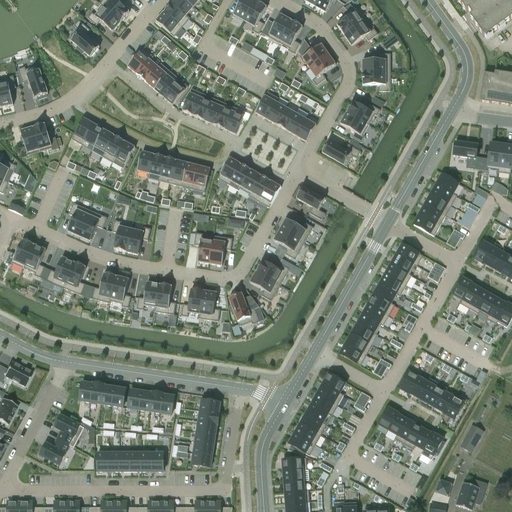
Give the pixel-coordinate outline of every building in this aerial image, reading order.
[(104,8),(121,23),(129,14),(117,3),(119,0),(104,0),(100,5),(103,8),(104,8)] [(186,17),(193,9),(183,0),(175,0),(171,5),(186,17)] [(183,0),(193,9),(200,0),(201,0),(200,0),(183,0)] [(242,0),(233,16),(244,22),(256,2),(251,0),(242,0)] [(334,0),(339,3),(340,0),(319,0),(315,8),(326,14),(334,0)] [(511,0),(455,0),(466,14),(468,13),(472,18),(469,19),(483,39),(490,34),(491,36),(511,20),(511,0)] [(256,2),(244,22),(255,28),(253,33),(258,36),(264,26),(259,23),(267,9),(256,2)] [(190,20),(186,17),(171,5),(164,14),(182,30),(190,20)] [(88,19),(96,27),(100,22),(113,33),(121,23),(104,8),(103,8),(96,17),(92,14),(88,19)] [(337,27),(344,37),(363,24),(352,8),(347,12),(350,17),(337,27)] [(174,39),(182,30),(164,14),(156,23),(174,39)] [(268,38),(279,45),(291,22),(280,16),(268,38)] [(69,41),(78,48),(77,50),(82,55),(84,53),(91,59),(99,49),(85,36),(90,31),(79,22),(74,28),(78,31),(69,41)] [(291,22),(279,45),(290,50),(288,52),(294,56),(300,46),(295,43),(303,28),(291,22)] [(363,24),(344,37),(352,47),(365,38),(368,43),(378,36),(374,31),(370,33),(363,24)] [(383,43),(386,50),(399,43),(396,36),(383,43)] [(302,59),(310,70),(328,56),(327,55),(329,54),(324,46),(322,48),(321,46),(308,55),(302,59)] [(302,47),(298,53),(302,59),(308,55),(302,47)] [(143,50),(128,68),(137,76),(151,60),(152,60),(153,58),(143,50)] [(316,87),(326,81),(322,76),(336,66),(328,56),(310,70),(316,79),(313,82),(316,87)] [(391,74),(390,56),(379,56),(379,62),(363,62),(363,75),(391,74)] [(152,60),(151,60),(137,76),(146,84),(160,67),(159,67),(152,60)] [(159,67),(160,67),(146,84),(154,91),(170,73),(161,65),(159,67)] [(25,69),(18,71),(23,85),(29,82),(35,100),(37,99),(38,101),(46,98),(46,96),(48,95),(45,87),(47,86),(45,79),(42,80),(38,67),(26,71),(25,69)] [(170,73),(154,91),(163,98),(179,80),(170,73)] [(511,75),(495,73),(494,77),(484,75),(480,104),(492,105),(508,108),(511,108),(511,75)] [(363,75),(363,87),(379,87),(379,93),(391,93),(391,74),(363,75)] [(13,78),(0,80),(0,106),(1,109),(13,106),(10,91),(16,89),(13,78)] [(188,88),(179,80),(163,98),(172,107),(188,88)] [(182,113),(193,118),(201,100),(203,96),(192,91),(182,113)] [(255,114),(266,121),(276,104),(279,100),(267,94),(255,114)] [(201,100),(193,118),(204,122),(211,104),(201,100)] [(211,104),(204,122),(214,127),(224,104),(213,100),(211,104)] [(369,127),(375,116),(377,118),(380,112),(370,106),(367,111),(353,103),(347,114),(369,127)] [(224,104),(214,127),(224,131),(234,109),(224,104)] [(276,104),(266,121),(276,126),(286,109),(276,104)] [(246,114),(234,109),(224,131),(236,136),(246,114)] [(296,115),(286,109),(276,126),(286,132),(296,115)] [(347,114),(340,125),(354,134),(352,139),(362,144),(365,139),(363,137),(369,127),(347,114)] [(306,121),(296,115),(286,132),(296,138),(306,121)] [(83,147),(94,126),(84,120),(72,141),(83,147)] [(316,127),(306,121),(296,138),(307,144),(316,127)] [(45,125),(33,129),(40,154),(52,150),(52,152),(59,150),(55,139),(50,141),(45,125)] [(83,147),(93,153),(95,149),(104,132),(94,126),(83,147)] [(33,129),(20,133),(25,148),(19,150),(21,157),(27,155),(28,157),(40,154),(33,129)] [(114,137),(104,132),(95,149),(104,154),(105,154),(114,137)] [(114,137),(105,154),(104,154),(102,158),(112,164),(124,143),(114,137)] [(112,164),(123,170),(135,149),(124,143),(112,164)] [(357,160),(361,153),(348,146),(345,152),(329,143),(322,155),(346,168),(353,157),(357,160)] [(453,157),(468,159),(466,169),(481,171),(482,159),(476,159),(478,147),(455,144),(453,157)] [(481,171),(487,172),(487,170),(498,171),(499,171),(502,146),(490,145),(488,160),(482,159),(481,171)] [(499,171),(498,171),(498,174),(511,176),(511,171),(511,164),(511,147),(502,146),(499,171)] [(149,175),(154,157),(142,153),(137,172),(149,175)] [(148,180),(159,183),(165,159),(154,157),(149,175),(148,180)] [(159,183),(170,186),(176,162),(165,159),(159,183)] [(218,181),(229,187),(241,166),(230,160),(218,181)] [(170,186),(181,188),(187,165),(176,162),(170,186)] [(0,180),(4,182),(9,171),(13,173),(16,167),(5,163),(3,168),(0,166),(0,180)] [(181,188),(192,191),(198,168),(187,165),(181,188)] [(229,187),(239,193),(240,191),(240,190),(250,171),(241,166),(229,187)] [(192,191),(204,194),(210,171),(198,168),(192,191)] [(249,196),(250,196),(260,177),(250,171),(240,190),(240,191),(249,196)] [(445,176),(450,179),(453,174),(448,171),(445,176)] [(24,190),(32,194),(39,180),(30,176),(24,190)] [(442,176),(436,186),(453,196),(453,195),(459,185),(442,176)] [(248,198),(258,204),(270,183),(260,177),(250,196),(249,196),(248,198)] [(0,180),(0,194),(3,196),(9,184),(4,182),(0,180)] [(258,204),(269,210),(281,189),(270,183),(258,204)] [(453,196),(436,186),(431,196),(451,208),(457,197),(453,195),(453,196)] [(319,212),(325,201),(303,188),(302,190),(300,189),(296,197),(298,198),(296,200),(313,209),(309,215),(322,222),(325,215),(319,212)] [(478,189),(476,195),(487,199),(489,194),(478,189)] [(129,206),(131,199),(120,196),(118,203),(129,206)] [(446,218),(451,208),(431,196),(425,206),(446,218)] [(25,211),(11,205),(8,211),(23,217),(25,211)] [(68,233),(79,238),(90,212),(73,205),(69,215),(74,218),(68,233)] [(440,228),(446,218),(425,206),(420,216),(440,228)] [(91,243),(97,228),(103,230),(107,220),(90,212),(79,238),(91,243)] [(440,228),(420,216),(414,226),(434,238),(440,228)] [(230,219),(228,227),(243,229),(244,222),(230,219)] [(304,245),(313,229),(303,223),(300,229),(286,221),(280,231),(304,245)] [(126,254),(132,229),(121,226),(121,224),(115,222),(112,233),(118,235),(114,251),(126,254)] [(319,243),(325,229),(318,225),(311,239),(319,243)] [(138,256),(142,241),(148,242),(151,231),(144,229),(143,231),(132,229),(126,254),(138,256)] [(274,242),(288,250),(285,256),(295,261),(304,245),(280,231),(274,242)] [(210,265),(213,242),(202,241),(202,236),(196,235),(194,246),(200,247),(197,263),(210,265)] [(213,242),(210,265),(222,267),(225,251),(231,252),(232,240),(214,238),(213,242)] [(484,265),(484,264),(495,245),(485,239),(473,259),(484,265)] [(24,270),(34,246),(23,241),(16,256),(10,254),(6,264),(12,267),(13,265),(24,270)] [(504,250),(495,245),(484,264),(484,265),(493,269),(502,254),(504,250)] [(24,270),(35,275),(34,277),(40,280),(45,269),(39,267),(46,252),(34,246),(24,270)] [(403,246),(397,256),(415,267),(417,268),(423,257),(403,246)] [(502,254),(493,269),(501,274),(510,259),(502,254)] [(397,256),(391,266),(409,277),(410,276),(415,267),(397,256)] [(64,290),(74,264),(73,263),(74,261),(65,258),(65,260),(62,259),(56,274),(51,272),(46,283),(64,290)] [(511,276),(511,259),(510,259),(501,274),(510,279),(511,276)] [(256,273),(281,287),(290,271),(280,265),(277,270),(263,262),(256,273)] [(64,290),(81,297),(85,286),(80,284),(86,269),(74,264),(64,290)] [(409,277),(391,266),(385,276),(406,288),(412,277),(410,276),(409,277)] [(271,303),(281,287),(256,273),(250,284),(264,292),(261,297),(271,303)] [(110,303),(117,278),(104,275),(100,291),(94,289),(92,300),(110,305),(111,303),(110,303)] [(385,276),(380,286),(396,295),(396,296),(400,298),(406,288),(385,276)] [(122,306),(121,308),(128,310),(131,298),(125,297),(129,281),(117,278),(110,303),(111,303),(122,306)] [(472,286),(472,285),(462,279),(453,296),(462,301),(463,301),(471,286),(472,286)] [(156,309),(160,286),(147,284),(144,300),(138,299),(137,311),(143,312),(144,307),(156,309)] [(155,314),(174,316),(176,305),(170,304),(172,288),(160,286),(156,309),(155,314)] [(396,296),(396,295),(380,286),(374,296),(390,305),(391,305),(396,296)] [(472,286),(471,286),(463,301),(462,301),(460,305),(469,310),(480,291),(472,286)] [(200,315),(200,316),(204,293),(191,291),(189,307),(183,306),(181,318),(188,319),(188,314),(200,315)] [(489,296),(480,291),(469,310),(478,316),(480,314),(479,313),(489,296)] [(218,323),(220,312),(214,311),(216,295),(204,293),(200,316),(200,315),(199,320),(218,323)] [(248,312),(242,295),(229,300),(232,308),(230,309),(233,316),(235,315),(240,328),(252,323),(253,326),(259,323),(254,310),(248,312)] [(391,305),(390,305),(374,296),(369,306),(389,317),(395,307),(391,305)] [(489,296),(479,313),(480,314),(487,318),(488,318),(498,301),(489,296)] [(498,301),(488,318),(487,318),(486,320),(496,326),(497,324),(507,306),(506,306),(498,301)] [(497,324),(507,329),(511,320),(511,307),(507,305),(506,306),(507,306),(497,324)] [(369,306),(363,316),(381,326),(381,327),(383,328),(389,317),(369,306)] [(381,326),(363,316),(357,326),(376,336),(381,327),(381,326)] [(231,325),(221,324),(220,333),(230,334),(231,325)] [(376,336),(357,326),(352,335),(372,347),(378,337),(376,336)] [(372,347),(352,335),(346,345),(367,357),(372,347)] [(346,345),(340,356),(361,367),(367,357),(346,345)] [(0,382),(1,384),(5,378),(25,388),(33,374),(12,363),(7,371),(0,367),(0,382)] [(410,396),(410,395),(410,394),(419,379),(421,375),(411,369),(399,390),(410,396)] [(345,384),(329,375),(323,386),(339,395),(340,394),(345,384)] [(419,379),(410,394),(410,395),(418,399),(427,384),(419,379)] [(427,384),(418,399),(428,405),(436,389),(437,389),(439,385),(429,379),(427,384)] [(93,385),(82,384),(79,403),(90,404),(93,385)] [(90,404),(101,406),(104,387),(105,387),(93,385),(90,404)] [(317,395),(338,407),(344,397),(340,394),(339,395),(323,386),(317,395)] [(101,406),(112,408),(115,389),(104,387),(101,406)] [(112,408),(123,409),(126,390),(115,389),(112,408)] [(436,389),(428,405),(436,409),(445,394),(437,389),(436,389)] [(142,393),(131,391),(128,410),(139,412),(142,393)] [(139,412),(150,413),(152,395),(142,393),(139,412)] [(150,413),(161,415),(163,396),(164,396),(152,394),(152,395),(150,413)] [(453,399),(445,394),(436,409),(445,414),(454,399),(453,399)] [(7,395),(4,399),(14,405),(17,401),(7,395)] [(317,395),(312,405),(328,415),(332,418),(338,407),(317,395)] [(445,414),(444,415),(455,421),(466,400),(456,395),(453,399),(454,399),(445,414)] [(161,415),(172,417),(174,398),(164,396),(163,396),(161,415)] [(3,400),(0,405),(0,422),(7,426),(17,408),(3,400)] [(219,415),(220,404),(202,402),(200,413),(219,415)] [(306,415),(322,425),(323,424),(328,415),(312,405),(306,415)] [(398,416),(398,415),(388,409),(379,426),(389,432),(398,416)] [(200,413),(198,424),(217,426),(217,427),(218,427),(219,415),(200,413)] [(301,425),(321,437),(327,426),(323,424),(322,425),(306,415),(301,425)] [(398,416),(389,432),(397,436),(406,421),(398,416)] [(69,447),(74,449),(84,429),(61,417),(55,429),(62,432),(57,440),(69,447)] [(415,426),(406,421),(397,436),(395,440),(404,446),(415,426)] [(197,434),(215,437),(217,427),(217,426),(198,424),(197,434)] [(301,425),(295,435),(315,447),(321,437),(301,425)] [(415,426),(404,446),(413,451),(416,447),(415,447),(424,431),(415,426)] [(482,435),(472,429),(460,450),(470,456),(482,435)] [(433,436),(432,436),(424,431),(415,447),(416,447),(424,451),(433,436)] [(215,437),(197,434),(195,445),(214,448),(215,437)] [(295,435),(289,446),(309,457),(315,447),(295,435)] [(432,436),(433,436),(424,451),(421,455),(432,461),(443,441),(433,435),(432,436)] [(321,447),(326,440),(322,437),(317,444),(321,447)] [(57,440),(53,448),(46,445),(40,456),(59,467),(65,455),(69,447),(57,440)] [(214,448),(195,445),(193,455),(212,458),(214,448)] [(109,474),(109,454),(97,454),(97,474),(109,474)] [(109,474),(119,474),(119,454),(109,454),(109,474)] [(130,474),(130,454),(119,454),(119,474),(130,474)] [(141,474),(141,454),(130,454),(130,474),(141,474)] [(152,474),(152,454),(141,454),(141,474),(152,474)] [(152,474),(163,474),(163,454),(152,454),(152,474)] [(212,458),(193,455),(192,467),(211,469),(212,458)] [(306,460),(283,462),(284,473),(302,472),(307,472),(306,460)] [(302,472),(284,473),(284,484),(303,482),(302,472)] [(303,482),(284,484),(285,494),(304,493),(304,492),(303,482)] [(436,494),(448,498),(452,486),(440,482),(436,494)] [(480,489),(464,484),(456,507),(471,511),(472,511),(475,505),(480,507),(483,499),(477,497),(480,489)] [(304,492),(304,493),(285,494),(286,506),(305,504),(310,504),(309,492),(304,492)] [(7,510),(0,509),(0,511),(19,511),(20,502),(19,502),(19,503),(7,503),(7,510)] [(20,502),(19,511),(43,511),(43,510),(32,510),(32,503),(20,503),(20,502)] [(54,510),(43,510),(43,511),(66,511),(67,502),(66,502),(66,503),(54,503),(54,510)] [(68,502),(67,502),(66,511),(90,511),(90,510),(79,510),(79,503),(68,503),(68,502)] [(90,511),(113,511),(114,502),(113,502),(113,503),(101,503),(101,510),(90,510),(90,511)] [(115,502),(114,502),(113,511),(137,511),(137,510),(126,510),(126,503),(115,503),(115,502)] [(148,510),(137,510),(137,511),(160,511),(161,502),(160,502),(160,503),(148,503),(148,510)] [(162,502),(161,502),(160,511),(184,511),(184,510),(173,510),(173,503),(162,503),(162,502)] [(195,510),(184,510),(184,511),(208,511),(208,502),(207,502),(207,503),(196,503),(195,510)] [(231,511),(232,510),(221,510),(221,503),(209,503),(209,502),(208,502),(208,511),(231,511)]
